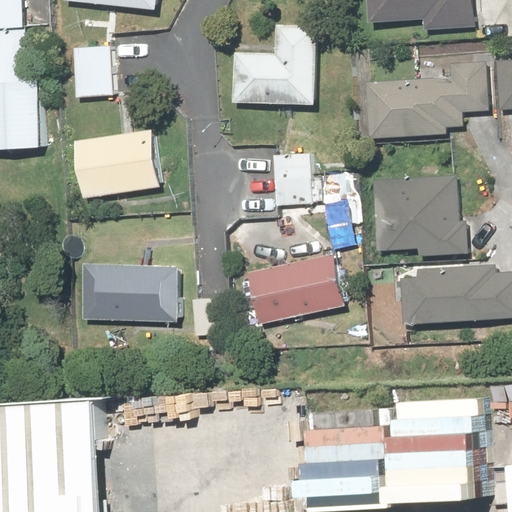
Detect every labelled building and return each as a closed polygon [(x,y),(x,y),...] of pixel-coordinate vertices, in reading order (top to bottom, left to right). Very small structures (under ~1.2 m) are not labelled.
[(0,0),(0,34),(27,33),(24,0),(0,0)] [(161,0),(67,0),(67,4),(160,14),(161,0)] [(372,0),(374,25),(427,21),(428,35),(480,31),(477,0),(372,0)] [(280,27),(279,56),(238,55),(236,107),(318,110),(321,28),(280,27)] [(0,37),(0,155),(44,154),(41,84),(32,84),(30,37),(0,37)] [(117,48),(77,49),(77,99),(118,98),(117,48)] [(493,112),(490,65),(455,67),(455,79),(371,83),(374,143),(452,138),(452,129),(466,128),(466,114),(493,112)] [(157,132),(78,142),(86,201),(165,191),(157,132)] [(314,155),(278,158),(281,208),(318,205),(314,155)] [(468,223),(463,224),(460,178),(378,184),(382,255),(424,253),(424,259),(470,256),(468,223)] [(338,256),(252,275),(263,328),(349,309),(338,256)] [(183,267),(81,267),(81,321),(183,321),(183,267)] [(511,273),(499,274),(498,268),(421,271),(421,281),(405,281),(407,327),(511,323),(511,273)] [(195,299),(196,338),(227,337),(226,298),(195,299)] [(0,511),(105,511),(100,405),(0,410),(0,511)]
